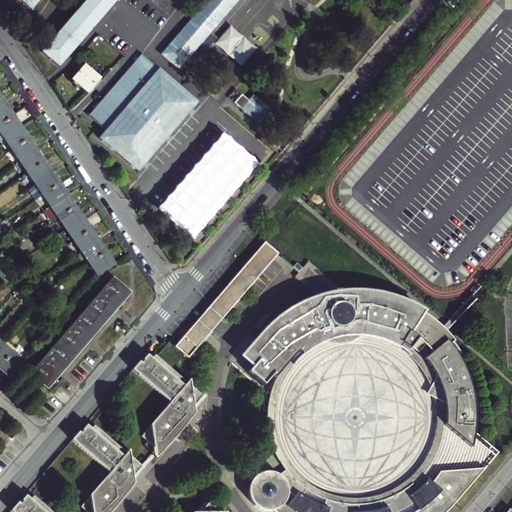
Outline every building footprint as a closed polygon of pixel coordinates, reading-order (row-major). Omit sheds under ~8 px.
[(21,0),(32,9),(39,0),(21,0)] [(85,0),(42,51),(59,66),(116,0),(85,0)] [(213,0),(168,53),(185,68),(194,57),(201,63),(224,36),(217,31),(243,0),(213,0)] [(379,14),(373,21),(386,32),(391,25),(379,14)] [(381,38),(386,32),(373,21),(368,27),(381,38)] [(362,33),(375,44),(381,38),(368,27),(362,33)] [(142,53),(89,114),(106,129),(99,137),(138,170),(198,101),(142,53)] [(86,91),(98,77),(85,65),(73,79),(86,91)] [(236,103),(263,127),(275,113),(255,94),(250,100),(243,94),(236,103)] [(0,108),(0,124),(14,116),(6,104),(0,108)] [(0,124),(0,141),(6,137),(21,127),(14,116),(0,124)] [(21,127),(6,137),(13,149),(29,138),(21,127)] [(29,138),(13,149),(21,160),(37,149),(29,138)] [(37,149),(21,160),(29,171),(44,161),(37,149)] [(234,174),(243,183),(261,163),(252,155),(234,174)] [(44,161),(29,171),(36,183),(52,172),(44,161)] [(52,172),(36,183),(29,187),(37,199),(44,194),(60,183),(52,172)] [(44,194),(52,205),(68,195),(60,183),(44,194)] [(52,205),(59,217),(75,206),(68,195),(52,205)] [(83,218),(75,206),(59,217),(68,229),(83,218)] [(68,229),(75,240),(91,229),(83,218),(68,229)] [(75,240),(83,251),(99,241),(91,229),(75,240)] [(99,241),(83,251),(90,262),(106,252),(99,241)] [(106,252),(90,262),(99,274),(114,264),(106,252)] [(73,356),(129,291),(114,278),(58,343),(73,356)] [(207,319),(187,342),(195,350),(216,325),(248,288),(240,281),(207,319)] [(449,327),(434,315),(427,311),(418,306),(405,301),(393,298),(388,296),(378,295),(371,294),(364,294),(356,295),(345,296),(339,297),(328,301),(316,305),(310,308),(297,296),(260,338),(294,368),(307,354),(308,355),(313,350),(318,346),(326,342),(334,338),(341,335),(348,334),(357,332),(368,332),(374,333),(380,334),(386,335),(393,337),(400,340),(405,342),(409,344),(417,350),(419,347),(421,348),(424,349),(427,348),(430,347),(432,345),(439,339),(449,327)] [(476,379),(472,367),(471,366),(469,361),(461,350),(454,340),(448,346),(433,359),(439,367),(445,377),(450,390),(454,402),(456,414),(455,427),(481,448),(483,437),(484,421),(484,408),(481,396),(476,379)] [(73,356),(58,343),(32,374),(46,387),(73,356)] [(0,345),(0,366),(12,353),(2,344),(0,345)] [(0,366),(10,376),(22,362),(12,353),(0,366)] [(235,362),(246,371),(251,366),(240,356),(235,362)] [(161,360),(149,375),(151,376),(159,385),(172,370),(173,368),(173,365),(172,363),(170,361),(168,360),(166,359),(164,359),(161,360)] [(116,390),(114,389),(104,401),(113,409),(129,390),(125,386),(122,389),(119,386),(116,390)] [(129,390),(113,409),(142,434),(114,467),(128,479),(167,434),(159,427),(165,421),(129,390)] [(51,462),(61,470),(78,450),(73,447),(71,450),(67,447),(64,451),(62,449),(51,462)] [(114,481),(78,450),(61,470),(89,495),(74,511),(99,511),(114,495),(108,489),(114,481)] [(490,471),(477,473),(443,511),(456,511),(466,502),(490,471)] [(443,511),(477,473),(475,473),(468,474),(463,475),(459,479),(453,480),(448,482),(443,485),(439,482),(434,487),(425,495),(419,487),(408,495),(398,500),(390,502),(392,511),(387,511),(367,511),(367,505),(360,506),(352,505),(344,503),(336,501),(333,508),(327,506),(318,502),(312,498),(317,490),(314,488),(309,484),(304,480),(300,475),(293,481),(290,477),(288,474),(285,473),(283,473),(264,494),(257,487),(257,494),(259,501),(263,507),(269,510),(275,511),(282,511),(443,511)]
